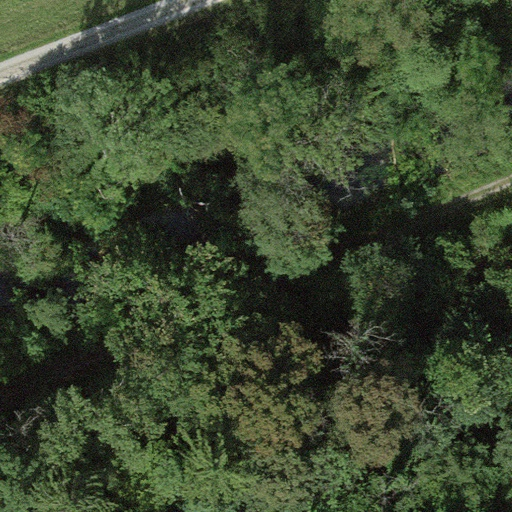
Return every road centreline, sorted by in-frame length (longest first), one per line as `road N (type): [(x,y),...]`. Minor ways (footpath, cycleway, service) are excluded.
road 1 (track): [(511,209),(0,403)]
road 2 (track): [(205,0),(0,79)]
